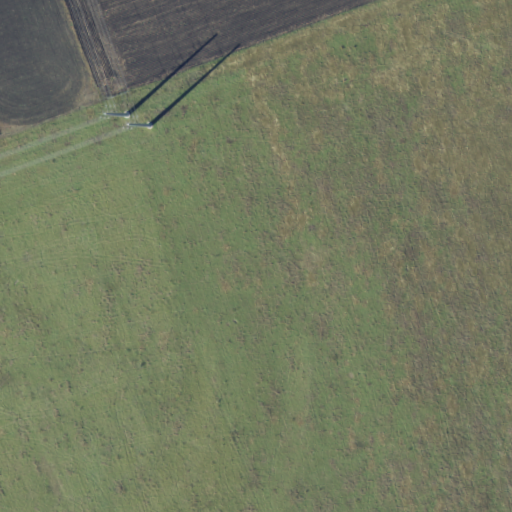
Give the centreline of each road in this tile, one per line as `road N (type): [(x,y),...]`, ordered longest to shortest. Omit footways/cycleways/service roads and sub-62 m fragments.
road 1 (residential): [(488,82),(417,77),(379,85),(304,113),(270,144),(250,191),(204,511)]
road 2 (residential): [(389,511),(420,335),(460,0)]
road 3 (residential): [(0,287),(152,232),(245,235)]
road 4 (residential): [(0,466),(143,416),(218,419)]
